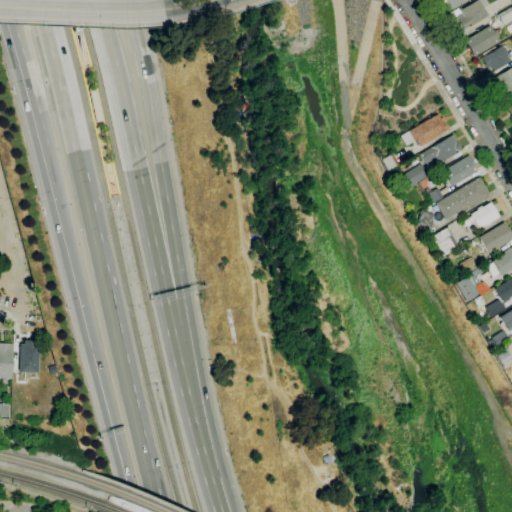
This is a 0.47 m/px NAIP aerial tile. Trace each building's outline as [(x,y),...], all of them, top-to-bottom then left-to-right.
[(467,0),(452,9),(446,0),(467,0)] [(463,30),(456,18),(461,14),(459,10),(476,0),(478,0),(488,15),(463,30)] [(497,15),(511,6),(511,19),(503,24),(497,15)] [(473,58),(470,51),(469,51),(467,49),(468,48),(463,40),(489,25),(493,31),(496,29),(499,35),(496,36),(499,41),(478,54),(478,55),(473,58)] [(489,73),(485,65),(486,65),(481,57),(500,46),(502,49),(505,48),(509,55),(507,56),(510,60),(489,73)] [(511,90),(503,96),(492,79),(511,66),(511,90)] [(87,89),(94,122),(101,121),(94,87),(87,89)] [(419,147),(415,140),(405,146),(399,136),(427,119),(427,120),(437,114),(439,118),(441,117),(448,129),(419,147)] [(437,164),(433,157),(429,159),(430,161),(428,162),(427,161),(424,163),(419,154),(452,134),(461,150),(437,164)] [(387,171),(380,160),(391,153),(397,164),(396,164),(397,165),(387,171)] [(447,187),(440,176),(446,173),(443,169),(468,155),(474,166),(471,168),(474,173),(450,186),(450,185),(447,187)] [(410,186),(402,174),(420,163),(427,175),(410,186)] [(445,220),(435,203),(479,177),(489,194),(445,220)] [(431,204),(425,195),(436,188),(442,197),(431,204)] [(468,233),(462,222),(471,216),(470,214),(478,210),(477,208),(481,206),(482,207),(490,202),(499,217),(490,222),(491,223),(487,225),(486,224),(479,229),(478,227),(468,233)] [(429,230),(415,226),(420,210),(433,214),(429,230)] [(511,237),(488,253),(478,237),(504,221),(511,235),(511,237)] [(438,258),(436,254),(439,252),(430,237),(447,227),(452,235),(458,246),(454,249),(438,258)] [(492,277),(486,266),(492,263),(491,261),(504,253),(504,251),(511,246),(511,265),(511,266),(511,267),(511,268),(500,276),(498,274),(492,277)] [(465,274),(459,264),(470,257),(476,267),(465,274)] [(466,301),(455,283),(468,275),(479,293),(466,301)] [(479,309),(473,300),(480,296),(485,305),(479,309)] [(490,318),(484,308),(502,297),(507,307),(490,318)] [(511,329),(511,328),(507,330),(505,328),(503,330),(499,323),(501,321),(499,317),(511,309),(511,329)] [(482,333),(478,326),(484,322),(488,329),(482,333)] [(490,348),(486,341),(490,339),(490,337),(502,330),(507,338),(490,348)] [(35,379),(27,378),(27,382),(23,382),(23,372),(18,372),(19,344),(23,344),(23,340),(34,341),(33,347),(38,347),(37,373),(35,373),(35,379)] [(10,379),(0,378),(0,343),(13,344),(10,379)] [(8,418),(0,417),(0,403),(2,404),(2,405),(9,405),(8,418)]
